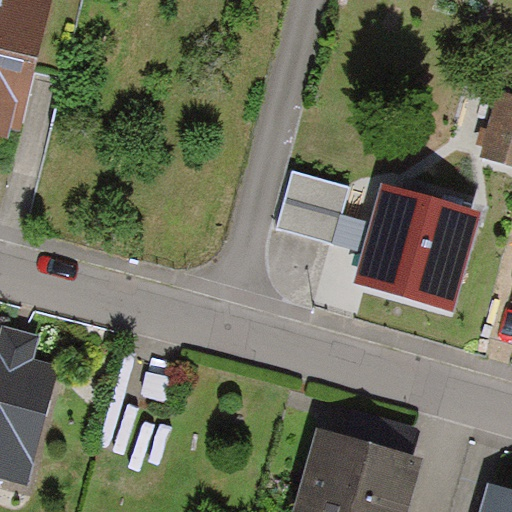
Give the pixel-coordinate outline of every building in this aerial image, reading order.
[(0,0),(0,116),(22,122),(50,0),(0,0)] [(511,92),(506,91),(503,101),(495,126),(484,159),(511,167),(511,92)] [(503,101),(474,92),(466,117),(495,126),(503,101)] [(345,195),(298,184),(287,230),(334,242),(345,195)] [(443,208),(392,193),(367,279),(451,304),(477,217),(463,213),(466,202),(447,196),(443,208)] [(56,370),(0,355),(0,476),(26,483),(56,370)] [(358,418),(349,444),(329,438),(306,511),(400,511),(415,466),(391,459),(400,431),(358,418)] [(511,511),(511,493),(496,489),(488,511),(511,511)]
